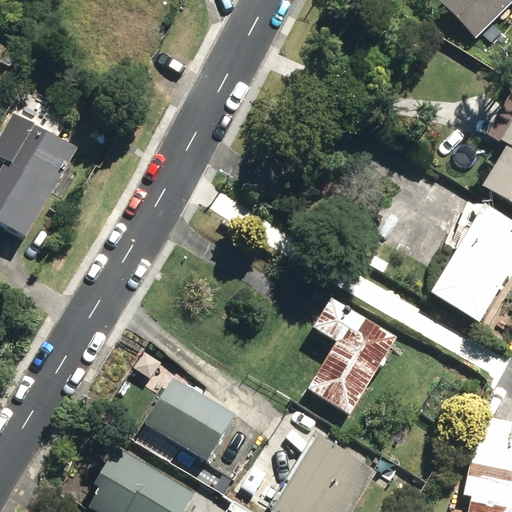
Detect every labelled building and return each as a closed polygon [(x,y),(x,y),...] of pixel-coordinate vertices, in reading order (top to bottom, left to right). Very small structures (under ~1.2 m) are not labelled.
[(511,0),(438,0),(434,4),(470,42),(511,0)] [(475,194),(511,216),(511,117),(494,148),(500,151),(475,194)] [(0,234),(16,244),(70,155),(8,118),(0,130),(0,234)] [(424,300),(473,328),(511,262),(511,231),(478,211),(424,300)] [(362,247),(376,254),(383,241),(369,233),(362,247)] [(301,396),(343,422),(389,345),(324,306),(306,335),(330,350),(301,396)] [(137,431),(198,469),(226,423),(166,385),(137,431)] [(511,511),(511,453),(503,452),(508,426),(476,420),(460,498),(466,500),(463,511),(511,511)] [(268,511),(348,511),(368,480),(310,444),(268,511)] [(178,511),(184,503),(108,458),(76,511),(178,511)]
